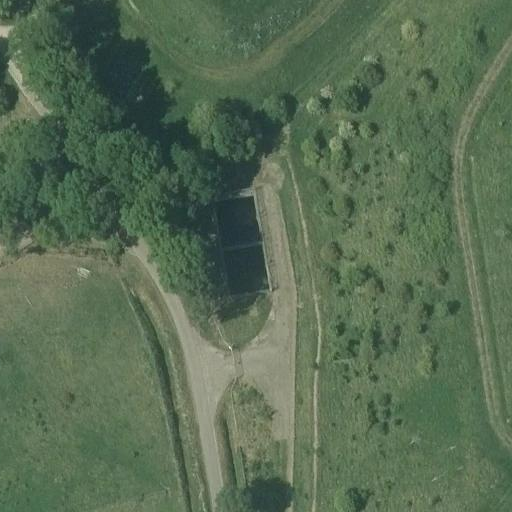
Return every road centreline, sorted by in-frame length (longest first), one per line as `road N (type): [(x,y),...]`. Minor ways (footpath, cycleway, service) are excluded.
road 1 (unclassified): [(217,511),(181,326),(165,288),(7,56)]
road 2 (track): [(511,433),(487,372),(457,193),(463,135),(511,41)]
